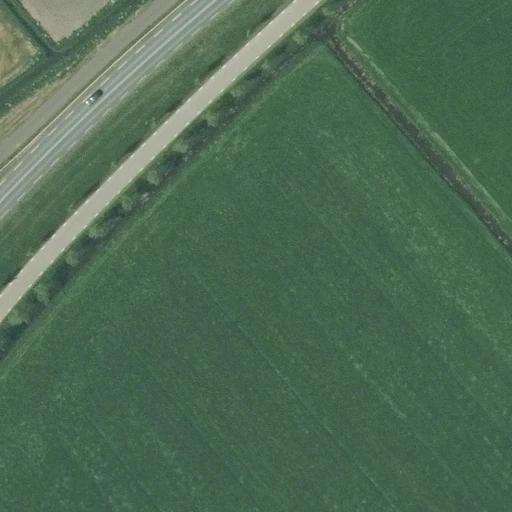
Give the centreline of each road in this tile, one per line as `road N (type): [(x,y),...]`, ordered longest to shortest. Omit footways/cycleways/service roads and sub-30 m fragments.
road 1 (unclassified): [(0,315),(195,104),(309,0)]
road 2 (primary): [(0,201),(138,63),(214,0)]
road 3 (unclassified): [(0,156),(171,0)]
